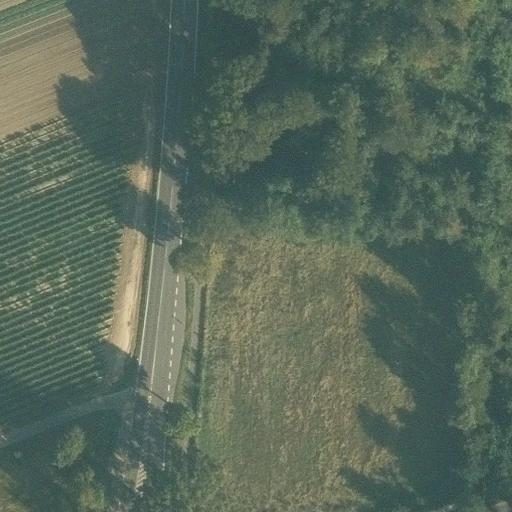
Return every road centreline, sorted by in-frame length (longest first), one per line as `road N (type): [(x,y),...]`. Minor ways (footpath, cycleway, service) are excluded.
road 1 (tertiary): [(148,397),(183,0)]
road 2 (unclassified): [(148,397),(98,404),(0,442)]
